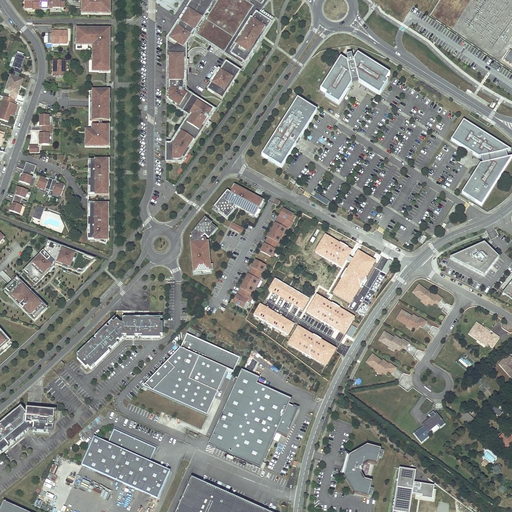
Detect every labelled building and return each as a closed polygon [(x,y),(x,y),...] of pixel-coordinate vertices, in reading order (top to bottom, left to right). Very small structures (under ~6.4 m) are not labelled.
[(24,0),(24,9),(33,10),(33,6),(37,6),(36,0),(24,0)] [(49,7),(48,0),(36,0),(37,6),(41,6),(41,10),(49,10),(49,7)] [(108,5),(108,2),(110,2),(110,0),(83,0),(83,6),(82,6),(82,14),(89,14),(90,13),(97,13),(97,14),(107,14),(107,11),(110,11),(110,5),(108,5)] [(177,8),(179,0),(160,0),(159,2),(177,8)] [(263,31),(274,14),(261,7),(265,0),(189,0),(175,22),(177,24),(174,29),(172,28),(168,34),(167,36),(166,71),(166,77),(166,81),(166,98),(178,106),(179,103),(192,112),(189,117),(188,117),(174,140),(170,140),(166,140),(166,159),(172,159),(172,156),(184,156),(191,146),(189,144),(199,127),(201,129),(209,116),(207,115),(213,105),(185,88),(186,81),(186,71),(186,63),(184,63),(184,57),(186,57),(186,46),(183,44),(189,35),(188,34),(192,28),(244,61),(259,38),(258,37),(262,31),(263,31)] [(110,38),(110,34),(108,34),(108,32),(106,32),(106,29),(76,29),(76,33),(78,33),(78,37),(76,37),(76,44),(80,44),(80,46),(93,46),(93,56),(94,56),(94,60),(93,60),(93,67),(94,67),(94,71),(99,71),(99,72),(106,72),(108,72),(108,68),(109,68),(110,57),(108,57),(108,53),(110,53),(110,46),(108,46),(108,42),(110,42),(110,38)] [(67,44),(67,31),(59,31),(59,32),(57,32),(57,31),(52,31),(52,34),(48,34),(48,44),(52,44),(52,43),(59,43),(59,44),(67,44)] [(21,71),(24,61),(23,60),(22,59),(23,57),(24,54),(17,52),(15,58),(18,59),(14,68),(21,71)] [(352,55),(346,56),(348,62),(341,58),(320,90),(326,93),(326,94),(325,96),(339,104),(346,93),(352,83),(352,82),(355,81),(358,80),(359,82),(368,88),(379,95),(388,81),(386,80),(390,74),(358,54),(353,61),(352,55)] [(229,81),(234,75),(233,74),(238,66),(226,59),(221,67),(218,66),(210,79),(212,79),(208,86),(220,94),(226,84),(228,86),(231,82),(229,81)] [(66,69),(66,61),(53,61),(53,69),(54,69),(54,72),(53,72),(53,76),(56,76),(56,80),(66,80),(66,76),(65,76),(65,69),(66,69)] [(231,82),(240,67),(238,66),(233,74),(234,75),(229,81),(231,82)] [(17,87),(20,78),(11,75),(6,90),(18,94),(20,88),(17,87)] [(223,95),(228,86),(226,84),(220,94),(223,95)] [(109,132),(109,130),(108,130),(108,125),(101,125),(101,120),(109,120),(109,113),(107,113),(107,109),(109,109),(109,102),(107,102),(107,98),(109,98),(109,93),(108,93),(108,89),(106,89),(99,89),(99,90),(95,90),(95,95),(93,95),(93,102),(95,102),(95,106),(93,106),(93,120),(100,120),(100,125),(95,125),(95,130),(86,130),(86,138),(88,138),(88,142),(88,147),(108,147),(108,144),(109,144),(109,132)] [(10,116),(14,104),(13,104),(15,100),(4,96),(0,107),(0,119),(8,122),(10,116)] [(277,165),(282,168),(294,148),(297,144),(295,143),(297,140),(298,137),(300,138),(302,135),(317,111),(314,109),(306,104),(298,99),(262,155),(271,161),(277,165)] [(189,117),(192,112),(179,103),(178,106),(188,112),(170,140),(174,140),(188,117),(189,117)] [(209,116),(216,106),(213,105),(207,115),(209,116)] [(48,126),(48,116),(40,116),(40,122),(41,122),(41,126),(42,126),(42,130),(51,130),(51,126),(48,126)] [(506,152),(511,151),(463,121),(451,141),(464,148),(468,151),(468,150),(473,153),(473,154),(479,158),(481,157),(482,160),(482,164),(480,164),(473,176),(474,177),(471,182),(470,181),(462,193),(481,206),(511,157),(508,158),(506,152)] [(191,146),(201,129),(199,127),(189,144),(191,146)] [(48,144),(48,134),(51,134),(51,130),(42,130),(42,134),(41,134),(41,138),(40,138),(40,144),(48,144)] [(109,181),(109,173),(107,173),(107,167),(109,167),(109,160),(97,160),(97,161),(89,161),(89,166),(87,166),(87,171),(89,171),(89,180),(87,180),(87,187),(89,187),(89,194),(96,194),(96,195),(109,195),(109,187),(107,187),(107,181),(109,181)] [(29,185),(32,177),(30,176),(31,173),(25,170),(24,170),(22,174),(24,174),(23,177),(21,177),(20,182),(29,185)] [(49,190),(53,180),(49,179),(48,180),(47,183),(45,182),(46,180),(40,178),(37,188),(45,191),(45,189),(49,190)] [(61,196),(64,186),(59,184),(58,186),(56,185),(56,183),(57,181),(53,180),(49,190),(53,192),(53,193),(61,196)] [(25,198),(27,191),(18,187),(16,191),(18,192),(17,195),(15,194),(14,199),(21,202),(23,198),(25,198)] [(262,202),(236,188),(234,192),(233,191),(232,194),(233,194),(232,195),(228,192),(215,208),(219,211),(218,212),(228,220),(235,211),(233,210),(234,206),(238,208),(243,211),(244,210),(246,211),(246,212),(255,217),(261,206),(260,206),(262,202)] [(329,202),(315,193),(313,197),(326,205),(329,202)] [(22,215),(25,207),(22,206),(20,206),(21,202),(14,199),(12,203),(14,203),(13,206),(11,206),(9,211),(22,215)] [(107,218),(107,212),(109,212),(109,203),(96,203),(96,204),(89,204),(88,210),(87,210),(87,214),(88,214),(88,218),(88,225),(90,225),(90,229),(90,234),(88,234),(88,239),(96,239),(96,240),(108,240),(108,232),(107,232),(107,225),(109,225),(109,218),(107,218)] [(40,220),(44,211),(45,209),(37,206),(33,217),(40,220)] [(278,244),(286,230),(285,230),(287,226),(290,228),(291,229),(293,225),(290,223),(294,216),(283,211),(281,214),(283,215),(281,218),(280,217),(278,221),(279,222),(275,229),(274,228),(270,235),(271,236),(264,249),(263,249),(261,252),(271,258),(275,251),(274,250),(277,243),(278,244)] [(209,250),(208,243),(207,243),(206,241),(206,240),(205,239),(207,237),(209,239),(216,231),(210,227),(212,224),(205,219),(192,235),(193,240),(190,240),(191,251),(194,251),(194,257),(192,258),(193,272),(198,272),(211,271),(209,256),(207,256),(207,251),(209,250)] [(244,230),(233,224),(230,229),(241,235),(244,230)] [(273,259),(290,228),(287,226),(285,230),(286,230),(278,244),(277,243),(274,250),(275,251),(271,258),(273,259)] [(338,234),(335,240),(347,247),(351,242),(338,234)] [(270,235),(263,249),(264,249),(271,236),(270,235)] [(352,251),(325,235),(315,252),(341,268),(346,261),(348,257),(352,251)] [(84,259),(85,257),(82,256),(82,255),(75,253),(74,255),(71,253),(72,251),(65,249),(64,251),(61,249),(61,247),(51,243),(49,248),(48,248),(46,250),(46,249),(40,255),(42,256),(38,260),(37,259),(35,261),(34,261),(25,271),(29,275),(27,277),(33,282),(36,279),(39,282),(49,271),(48,270),(53,265),(54,264),(55,265),(56,264),(62,267),(63,265),(69,267),(68,269),(78,272),(79,270),(83,272),(87,267),(88,267),(92,262),(84,259)] [(481,244),(450,258),(484,275),(490,268),(491,269),(493,266),(492,266),(499,257),(484,243),(481,244)] [(376,261),(358,251),(353,259),(351,264),(333,295),(350,305),(376,261)] [(248,298),(250,294),(251,295),(258,281),(257,281),(261,274),(262,274),(266,267),(255,262),(253,265),(255,266),(247,280),(246,279),(242,286),(243,287),(240,294),(238,293),(236,297),(238,297),(236,300),(235,300),(233,303),(243,309),(247,302),(250,304),(252,300),(251,300),(248,298)] [(255,266),(253,265),(246,279),(247,280),(255,266)] [(268,269),(266,267),(262,274),(261,274),(257,281),(258,281),(251,295),(250,294),(248,298),(251,300),(268,269)] [(309,299),(275,279),(268,290),(302,311),(309,299)] [(31,293),(30,291),(19,281),(17,283),(15,281),(12,284),(6,290),(10,294),(8,295),(14,300),(16,302),(18,301),(19,303),(21,305),(20,306),(28,314),(30,316),(32,314),(36,319),(41,314),(40,314),(45,310),(40,306),(42,304),(35,296),(34,298),(30,294),(31,293)] [(511,281),(503,293),(506,295),(508,294),(511,296),(511,297),(511,281)] [(438,303),(442,299),(436,294),(435,295),(429,290),(428,292),(419,285),(412,293),(422,300),(423,299),(428,303),(431,305),(434,302),(435,301),(438,303)] [(355,318),(316,295),(306,313),(344,335),(355,318)] [(295,325),(261,304),(254,316),(288,336),(295,325)] [(423,326),(426,322),(419,317),(419,319),(412,315),(411,316),(401,310),(396,319),(406,326),(407,324),(413,327),(417,330),(419,326),(420,324),(423,326)] [(80,357),(78,359),(87,368),(88,366),(91,369),(95,364),(96,365),(110,351),(108,349),(111,347),(113,349),(124,338),(122,337),(123,335),(127,336),(131,336),(131,334),(135,334),(136,334),(136,336),(142,336),(157,336),(157,335),(161,335),(163,335),(163,327),(161,327),(161,323),(161,320),(154,320),(154,319),(135,319),(135,323),(131,322),(131,319),(123,319),(123,323),(120,323),(117,320),(114,323),(112,321),(109,324),(111,326),(109,328),(107,326),(95,337),(97,339),(95,341),(94,339),(78,355),(80,357)] [(492,347),(498,338),(493,334),(492,336),(488,333),(487,334),(483,331),(484,329),(476,323),(469,334),(482,343),(483,341),(487,344),(492,347)] [(337,349),(297,327),(287,345),(326,367),(337,349)] [(0,354),(12,344),(0,330),(0,354)] [(406,348),(409,343),(402,339),(401,340),(395,336),(394,338),(384,332),(378,341),(389,347),(390,345),(395,349),(399,351),(401,348),(402,346),(406,348)] [(180,348),(143,386),(207,415),(228,369),(233,371),(239,357),(187,334),(180,348)] [(392,372),(396,368),(389,363),(389,364),(383,360),(382,361),(372,354),(366,363),(375,370),(377,368),(382,373),(385,375),(388,372),(389,370),(392,372)] [(511,362),(511,361),(511,359),(510,356),(506,360),(500,365),(511,378),(511,367),(511,366),(511,362)] [(242,369),(208,444),(261,468),(277,432),(287,437),(290,429),(288,428),(291,422),(292,423),(298,408),(289,404),(292,398),(257,383),(260,377),(242,369)] [(52,428),(54,409),(26,407),(26,412),(25,412),(20,406),(0,423),(0,424),(0,425),(0,452),(9,445),(8,443),(12,439),(14,441),(24,432),(24,428),(28,428),(32,429),(35,429),(35,430),(45,431),(45,428),(48,428),(52,428)] [(494,407),(491,411),(499,416),(502,412),(494,407)] [(474,420),(465,411),(460,416),(469,424),(474,420)] [(161,412),(157,422),(186,433),(190,423),(161,412)] [(435,415),(433,412),(429,415),(431,418),(423,425),(426,428),(423,430),(421,427),(414,433),(421,443),(429,437),(427,435),(430,433),(430,431),(438,425),(440,428),(445,424),(437,414),(435,415)] [(94,437),(82,465),(158,499),(171,471),(139,457),(145,443),(114,430),(108,443),(94,437)] [(501,444),(504,446),(506,448),(507,446),(511,450),(511,448),(511,433),(508,438),(507,437),(508,436),(503,432),(496,441),(500,445),(501,444)] [(355,493),(368,497),(372,481),(365,479),(361,473),(363,466),(369,462),(377,464),(381,449),(368,445),(367,443),(367,445),(350,455),(345,451),(344,452),(349,455),(344,475),(338,476),(344,475),(354,493),(353,495),(355,493)] [(339,474),(338,476),(344,475),(349,455),(344,452),(344,456),(344,460),(343,465),(341,470),(339,474)] [(415,471),(400,469),(393,511),(408,511),(412,494),(415,495),(422,495),(421,498),(432,500),(433,489),(434,487),(413,484),(415,471)] [(268,511),(192,477),(176,511),(268,511)] [(422,495),(415,495),(415,499),(434,502),(436,490),(433,489),(432,500),(421,498),(422,495)] [(28,511),(4,501),(0,509),(0,511),(28,511)]
